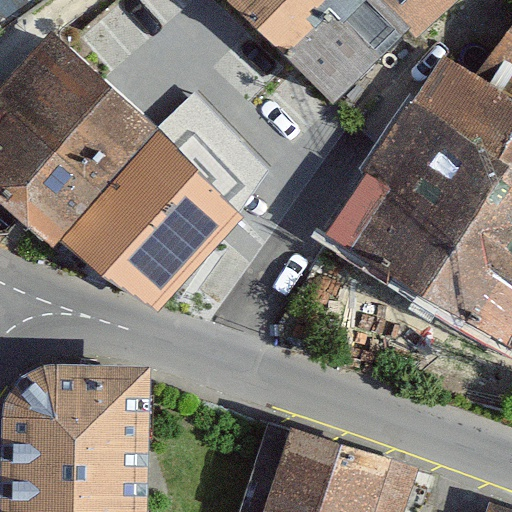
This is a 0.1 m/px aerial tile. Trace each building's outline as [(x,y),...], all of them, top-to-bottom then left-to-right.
[(441,0),(196,0),(299,121),(441,0)] [(511,0),(503,0),(458,70),(511,104),(511,0)] [(137,120),(45,31),(0,77),(0,227),(26,252),(137,120)] [(478,354),(511,301),(511,104),(458,70),(432,53),(308,245),(478,354)] [(226,204),(137,120),(26,252),(133,304),(226,204)] [(149,511),(150,377),(28,376),(6,402),(2,511),(149,511)] [(346,511),(366,455),(268,422),(238,511),(346,511)] [(409,511),(423,469),(388,458),(370,511),(409,511)]
